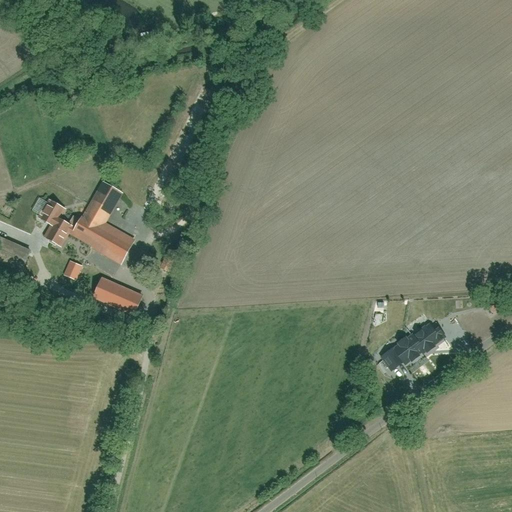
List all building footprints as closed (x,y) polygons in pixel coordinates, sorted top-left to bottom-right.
[(67,212),(49,201),(37,220),(51,228),(44,240),(62,251),(70,238),(88,248),(121,268),(135,244),(106,226),(123,197),(102,185),(81,221),(73,217),(68,224),(62,220),(67,212)] [(33,251),(0,237),(0,270),(20,280),(33,251)] [(169,273),(179,254),(168,249),(159,268),(169,273)] [(69,264),(63,278),(76,283),(82,269),(69,264)] [(144,299),(102,282),(94,301),(136,318),(144,299)] [(483,304),(491,314),(504,304),(495,293),(483,304)] [(425,328),(395,350),(405,364),(422,352),(423,353),(444,338),(439,330),(435,333),(430,326),(426,329),(425,328)] [(390,349),(380,357),(391,372),(402,364),(390,349)]
